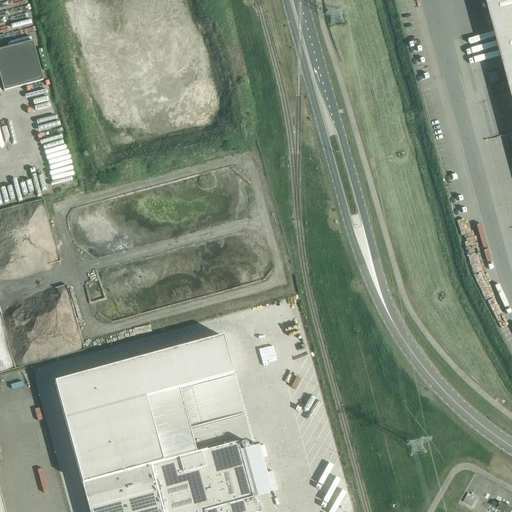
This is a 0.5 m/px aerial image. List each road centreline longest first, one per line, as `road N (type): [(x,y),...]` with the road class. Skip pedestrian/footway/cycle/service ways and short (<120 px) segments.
road 1 (unclassified): [(286,0),(349,227),(378,292)]
road 2 (unclassified): [(378,292),(303,0)]
road 3 (unclassified): [(511,450),(432,382),(378,292)]
